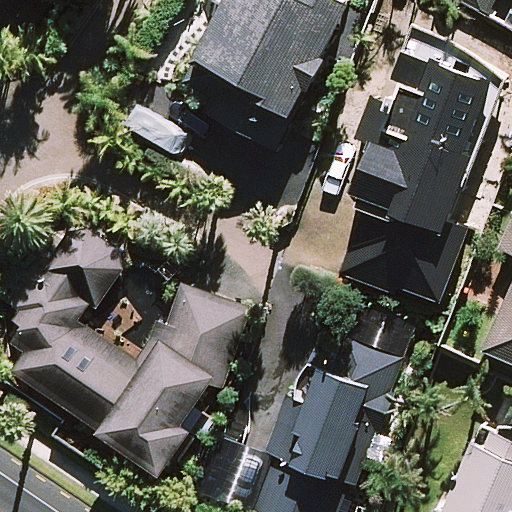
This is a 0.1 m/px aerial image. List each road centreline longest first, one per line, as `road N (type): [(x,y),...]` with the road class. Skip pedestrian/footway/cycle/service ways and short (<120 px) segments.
road 1 (residential): [(30,112),(254,250)]
road 2 (residential): [(123,0),(72,73),(30,112)]
